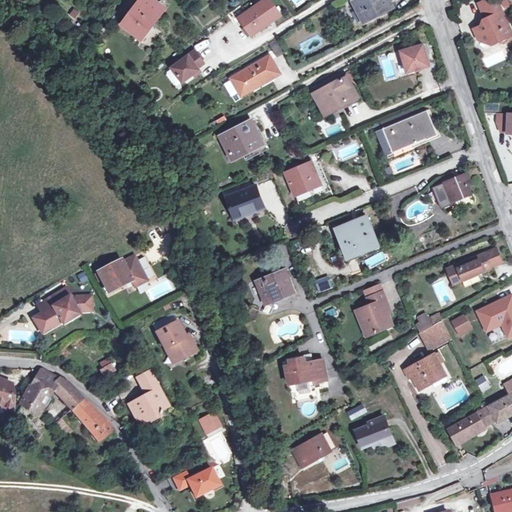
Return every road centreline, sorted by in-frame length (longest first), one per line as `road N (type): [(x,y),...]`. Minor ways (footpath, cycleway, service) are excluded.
road 1 (unclassified): [(0,359),(33,361),(77,381),(167,511)]
road 2 (residential): [(303,511),(417,489),(511,444)]
road 3 (residential): [(308,307),(509,222)]
road 4 (residential): [(296,224),(481,150)]
road 5 (unclassified): [(428,0),(481,150)]
